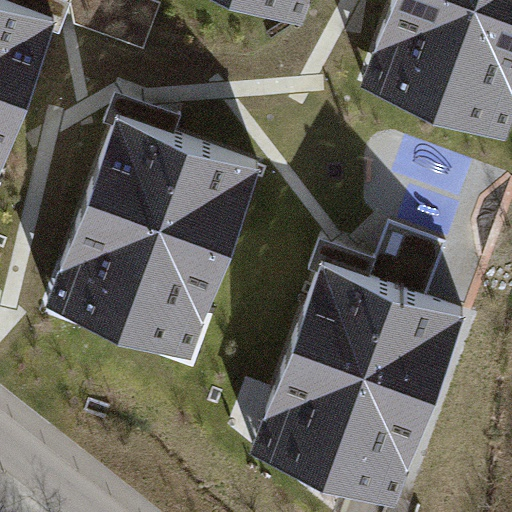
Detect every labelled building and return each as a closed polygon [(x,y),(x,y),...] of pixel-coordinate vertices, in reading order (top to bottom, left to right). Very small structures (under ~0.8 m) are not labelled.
[(0,0),(0,179),(60,10),(32,0),(0,0)] [(248,0),(298,19),(304,0),(248,0)] [(511,0),(391,0),(364,70),(501,122),(511,93),(511,0)] [(58,303),(191,352),(262,165),(129,115),(58,303)] [(325,261),(253,444),(394,499),(467,316),(325,261)]
